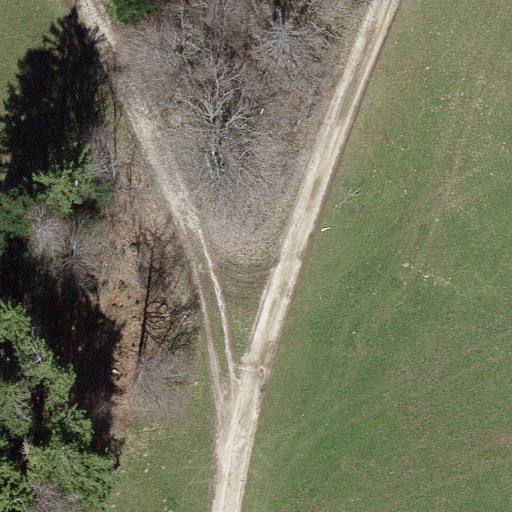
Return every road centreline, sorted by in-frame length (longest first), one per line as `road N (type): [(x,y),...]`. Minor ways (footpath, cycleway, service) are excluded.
road 1 (track): [(227,511),(236,432),(219,303),(87,0)]
road 2 (track): [(236,432),(302,196),(384,0)]
